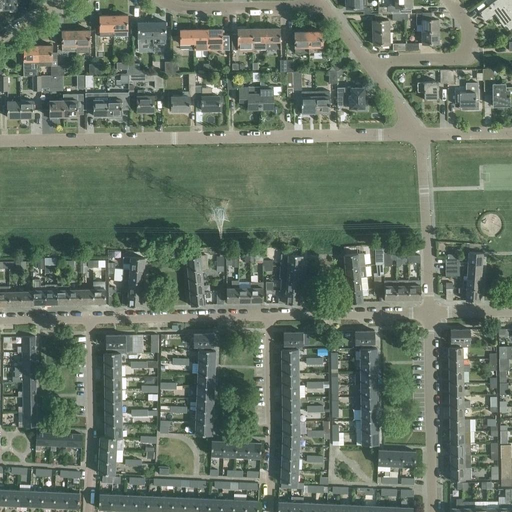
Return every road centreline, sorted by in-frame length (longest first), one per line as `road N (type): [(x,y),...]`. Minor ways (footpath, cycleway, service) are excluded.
road 1 (residential): [(0,140),(421,134)]
road 2 (residential): [(432,511),(430,312)]
road 3 (residential): [(268,511),(268,315)]
road 4 (residential): [(88,511),(90,319)]
road 5 (residential): [(430,312),(421,134)]
road 6 (residential): [(90,319),(268,315)]
road 7 (residential): [(268,315),(430,312)]
road 8 (residential): [(369,68),(467,56),(470,33),(448,0)]
road 9 (residential): [(308,0),(297,7),(189,10),(162,0)]
